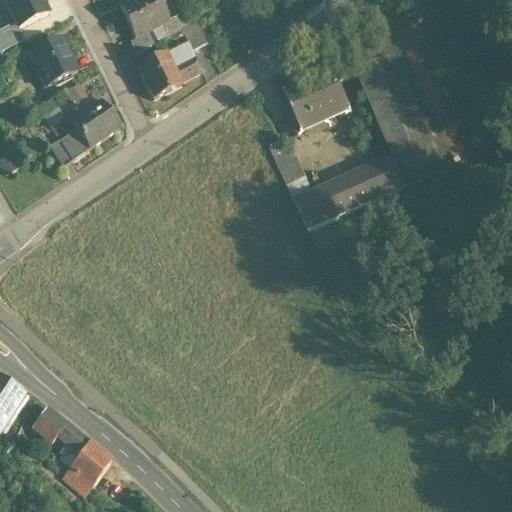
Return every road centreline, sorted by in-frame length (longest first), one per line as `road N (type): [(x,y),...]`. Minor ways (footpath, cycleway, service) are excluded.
road 1 (tertiary): [(0,344),(190,511)]
road 2 (residential): [(149,142),(347,0)]
road 3 (residential): [(0,243),(149,142)]
road 4 (residential): [(78,0),(149,142)]
